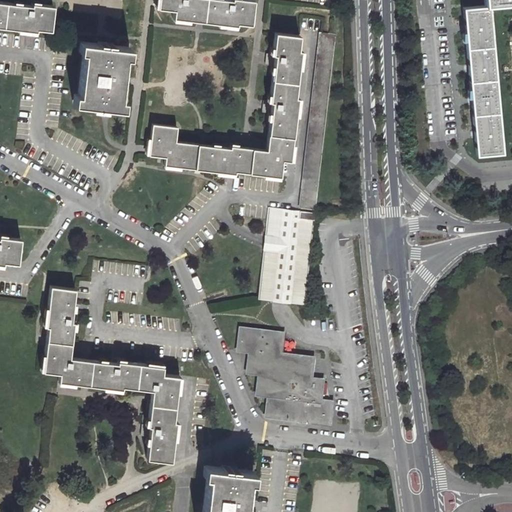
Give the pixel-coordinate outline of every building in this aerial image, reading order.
[(0,0),(0,25),(34,30),(34,27),(49,29),(52,4),(38,2),(37,5),(0,0)] [(156,0),(156,8),(172,10),(172,19),(235,26),(235,23),(250,25),(252,0),(156,0)] [(489,5),(462,7),(475,156),(502,153),(489,5)] [(300,35),(275,32),(273,47),(276,47),(276,54),(267,53),(266,64),(274,65),(271,94),(273,95),(273,101),(265,100),(263,111),(272,112),(267,151),(237,147),(237,149),(174,143),(175,127),(151,124),(147,156),(164,158),(163,168),(234,175),(234,173),(280,178),(282,161),(292,162),(298,97),(296,97),(301,50),(299,49),(300,35)] [(333,36),(319,34),(299,206),(314,208),(333,36)] [(96,42),(79,40),(78,51),(82,52),(78,91),(73,91),(72,102),(88,104),(88,107),(103,109),(104,105),(121,108),(122,96),(118,96),(123,56),(127,57),(128,45),(111,44),(112,41),(96,39),(96,42)] [(314,212),(268,206),(257,298),(303,304),(314,212)] [(0,263),(2,264),(3,261),(17,264),(20,238),(6,236),(5,239),(0,238),(0,263)] [(74,288),(49,285),(45,325),(47,325),(42,370),(59,372),(58,381),(122,388),(123,385),(151,389),(147,424),(141,423),(140,434),(148,436),(146,457),(172,461),(177,420),(175,420),(180,375),(164,373),(164,366),(118,360),(118,363),(70,357),(74,321),(71,320),(74,288)] [(281,333),(240,328),(237,348),(249,350),(246,370),(258,372),(256,392),(268,394),(265,415),(289,418),(326,424),(329,403),(317,401),(320,380),(308,379),(311,358),(278,353),(281,333)] [(238,466),(223,464),(223,468),(205,465),(204,476),(207,476),(202,511),(242,511),(247,481),(250,481),(251,471),(238,469),(238,466)]
